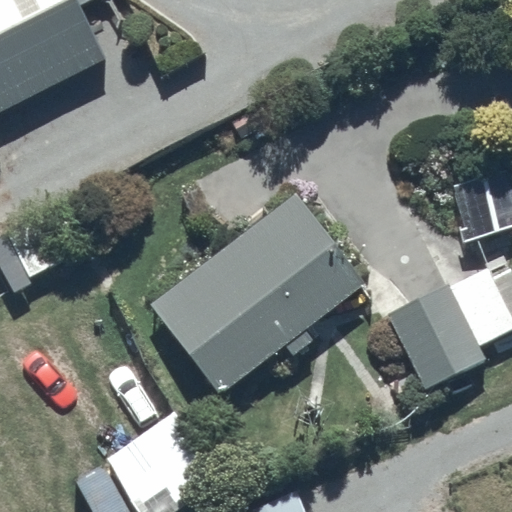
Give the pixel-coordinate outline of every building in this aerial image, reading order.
[(0,0),(0,116),(107,63),(79,7),(93,0),(0,0)] [(151,310),(220,399),(365,286),(296,198),(151,310)] [(63,205),(6,231),(30,279),(86,252),(63,205)] [(451,289),(389,318),(425,393),(487,363),(451,289)] [(249,511),(304,511),(296,491),(249,511)]
